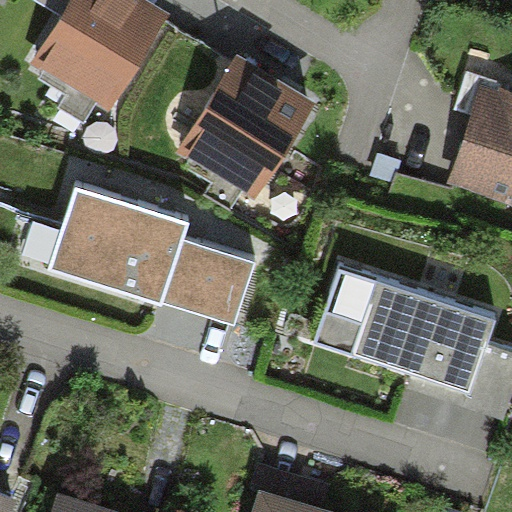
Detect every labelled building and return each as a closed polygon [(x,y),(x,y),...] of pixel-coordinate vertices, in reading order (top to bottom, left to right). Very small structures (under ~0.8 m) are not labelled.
[(59,0),(31,49),(43,57),(37,68),(66,85),(59,97),(84,111),(97,89),(110,97),(166,0),(59,0)] [(238,35),(178,132),(253,178),(313,81),(238,35)] [(511,81),(480,71),(445,170),(511,193),(511,81)] [(186,206),(78,172),(51,258),(231,313),(252,246),(180,225),(186,206)] [(494,301),(340,251),(313,331),(412,363),(405,382),(503,414),(511,386),(511,332),(486,324),(494,301)] [(383,511),(256,473),(243,511),(383,511)] [(166,511),(60,474),(46,511),(166,511)] [(0,511),(4,511),(17,486),(0,478),(0,511)]
